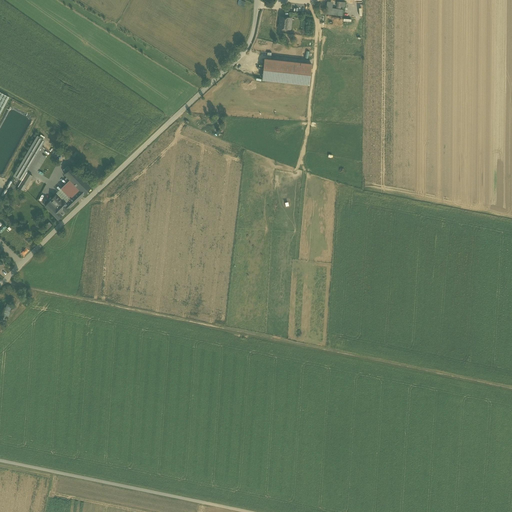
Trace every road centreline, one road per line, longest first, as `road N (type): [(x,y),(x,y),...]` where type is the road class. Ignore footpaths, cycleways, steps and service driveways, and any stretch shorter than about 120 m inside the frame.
road 1 (unclassified): [(256,0),(248,41),(227,70),(0,285)]
road 2 (track): [(228,511),(0,461)]
